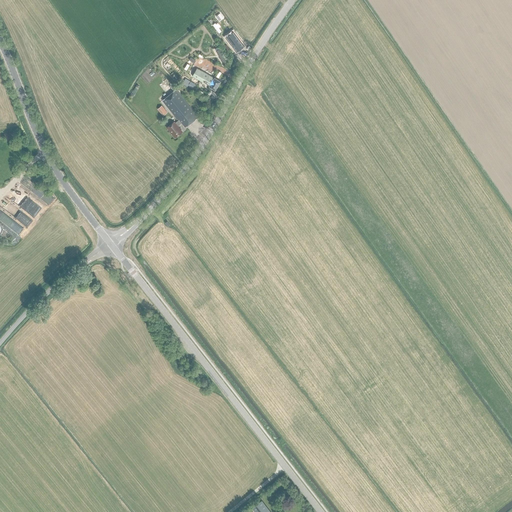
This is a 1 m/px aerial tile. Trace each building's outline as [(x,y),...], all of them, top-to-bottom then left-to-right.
[(232,34),(226,39),(232,46),(231,47),(233,50),(234,49),(237,53),(243,48),(232,34)] [(219,49),(215,51),(221,63),(225,61),(219,49)] [(192,77),(200,81),(199,83),(207,88),(208,86),(209,87),(209,88),(216,91),(221,82),(215,79),(214,79),(197,69),(192,77)] [(186,79),(183,83),(193,89),(196,84),(186,79)] [(198,117),(176,90),(162,102),(178,121),(174,125),(173,123),(166,129),(174,139),(181,134),(177,128),(181,124),(182,125),(183,124),(186,127),(198,117)] [(210,105),(215,98),(212,95),(207,103),(210,105)] [(161,106),(157,109),(163,116),(167,113),(161,106)] [(252,507),(255,511),(271,511),(262,499),(252,507)]
